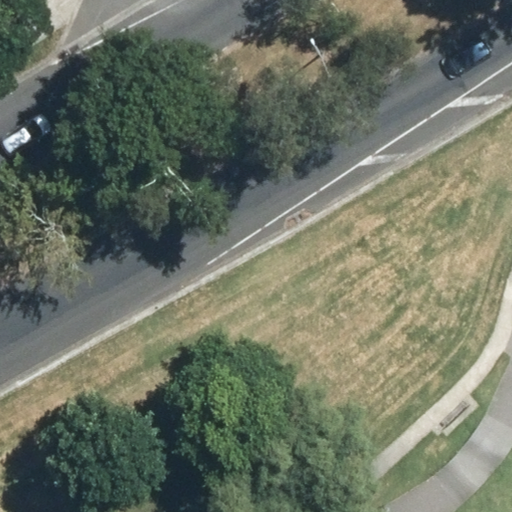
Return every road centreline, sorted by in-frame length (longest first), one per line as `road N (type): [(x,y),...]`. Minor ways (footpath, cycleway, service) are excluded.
road 1 (secondary): [(511,4),(0,305)]
road 2 (secondary): [(0,173),(287,0)]
